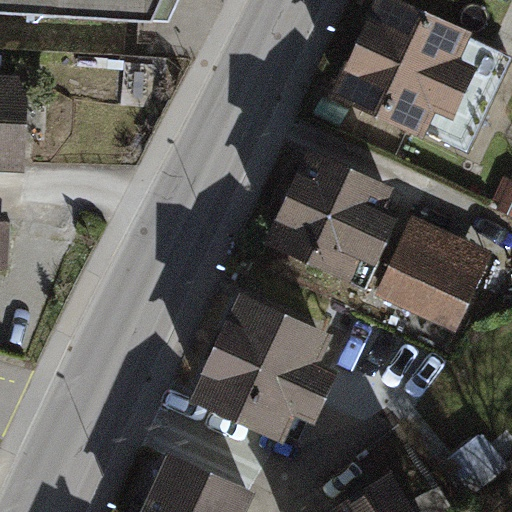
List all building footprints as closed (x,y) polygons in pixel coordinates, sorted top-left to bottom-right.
[(0,0),(0,12),(150,22),(159,0),(0,0)] [(510,60),(380,0),(377,0),(330,102),(462,163),(510,60)] [(0,172),(30,174),(34,79),(0,77),(0,172)] [(408,198),(307,153),(265,249),(366,294),(408,198)] [(511,181),(510,181),(497,212),(511,218),(511,181)] [(492,255),(413,219),(376,298),(455,335),(492,255)] [(13,225),(0,223),(0,271),(10,272),(13,225)] [(330,341),(238,301),(190,410),(280,450),(293,422),(313,431),(336,380),(317,371),(330,341)] [(406,347),(369,330),(336,399),(373,416),(406,347)] [(247,511),(253,500),(166,460),(141,511),(247,511)] [(339,511),(409,511),(389,480),(339,511)]
